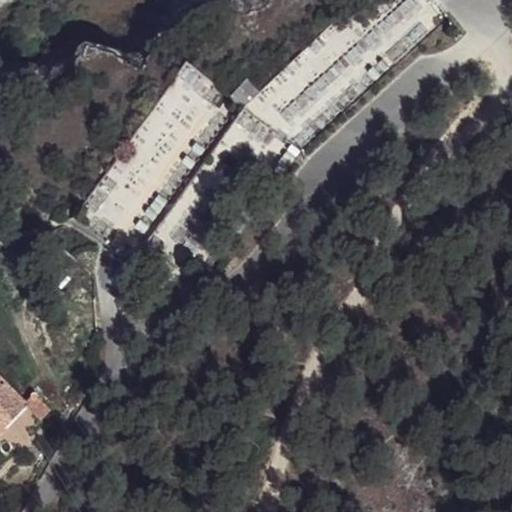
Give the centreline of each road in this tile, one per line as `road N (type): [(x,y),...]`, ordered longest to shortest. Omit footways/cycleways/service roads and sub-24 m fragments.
road 1 (residential): [(32,511),(113,359),(153,323),(203,300),(474,41),(473,0)]
road 2 (track): [(280,511),(290,439),(318,360),(454,141),(511,79)]
